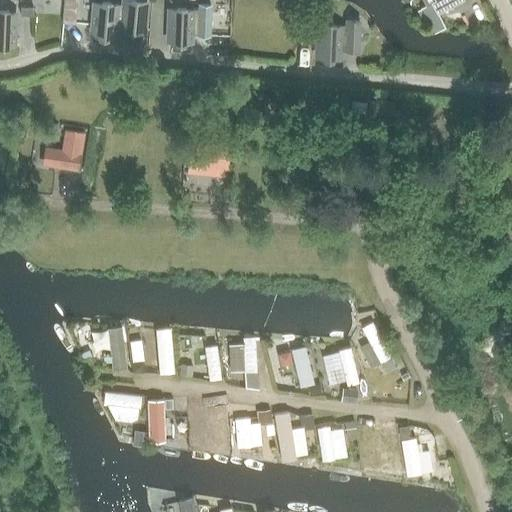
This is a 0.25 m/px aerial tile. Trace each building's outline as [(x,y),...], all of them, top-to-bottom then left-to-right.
[(421,0),(425,6),(420,8),(433,33),(444,27),(437,14),(461,2),(460,0),(421,0)] [(122,6),(93,3),(90,35),(114,37),(114,30),(121,30),(143,33),(146,3),(123,1),(122,6)] [(198,13),(210,13),(210,6),(197,5),(197,11),(198,11),(198,13)] [(20,8),(19,16),(33,16),(33,9),(20,8)] [(63,9),(61,22),(75,23),(76,10),(63,9)] [(197,35),(198,13),(198,11),(197,11),(168,10),(166,42),(190,43),(191,35),(197,35)] [(0,13),(0,45),(13,46),(15,14),(0,13)] [(359,21),(346,20),(346,26),(316,26),(316,58),(340,58),(340,51),(358,51),(359,21)] [(324,95),(309,95),(308,121),(323,122),(324,95)] [(338,95),(338,106),(349,107),(350,95),(338,95)] [(398,98),(397,108),(406,109),(406,99),(398,98)] [(366,122),(392,124),(394,103),(367,101),(366,122)] [(46,149),(43,165),(77,170),(82,133),(65,130),(61,151),(46,149)] [(185,139),(184,153),(190,154),(189,165),(217,168),(216,176),(227,177),(231,149),(197,146),(197,140),(185,139)] [(295,173),(318,172),(316,149),(294,150),(295,173)] [(511,163),(503,164),(501,209),(511,209),(511,163)] [(361,344),(369,364),(380,360),(384,370),(394,366),(375,318),(361,324),(367,341),(361,344)] [(170,327),(155,329),(159,373),(174,372),(170,327)] [(121,328),(106,331),(112,369),(127,367),(121,328)] [(132,361),(144,359),(141,337),(129,338),(132,361)] [(255,337),(242,338),(244,372),(257,371),(255,337)] [(300,385),(317,380),(306,342),(289,347),(300,385)] [(216,345),(204,346),(209,380),(221,378),(216,345)] [(350,347),(338,350),(347,385),(359,382),(350,347)] [(86,352),(77,356),(82,366),(91,362),(86,352)] [(133,363),(133,372),(142,372),(142,363),(133,363)] [(181,364),(180,375),(191,376),(193,366),(181,364)] [(257,377),(244,377),(245,385),(246,385),(258,385),(257,377)] [(101,400),(141,405),(142,393),(103,388),(101,400)] [(348,389),(347,401),(355,402),(356,390),(348,389)] [(163,399),(147,400),(149,441),(164,440),(163,399)] [(187,400),(188,445),(228,444),(226,399),(187,400)] [(269,410),(258,412),(259,422),(260,422),(260,423),(271,421),(269,410)] [(288,411),(274,414),(281,459),(296,457),(288,411)] [(311,415),(300,416),(302,427),(303,427),(313,426),(311,415)] [(249,418),(234,419),(237,447),(251,446),(249,418)] [(359,465),(389,465),(389,452),(377,452),(377,420),(359,420),(359,465)] [(383,435),(397,432),(394,420),(381,422),(383,435)] [(358,439),(355,423),(346,424),(349,440),(358,439)] [(329,426),(317,428),(322,460),(334,459),(329,426)] [(409,426),(398,427),(400,439),(410,438),(409,426)] [(415,438),(401,440),(406,475),(421,472),(415,438)] [(196,511),(192,497),(177,501),(180,511),(196,511)]
